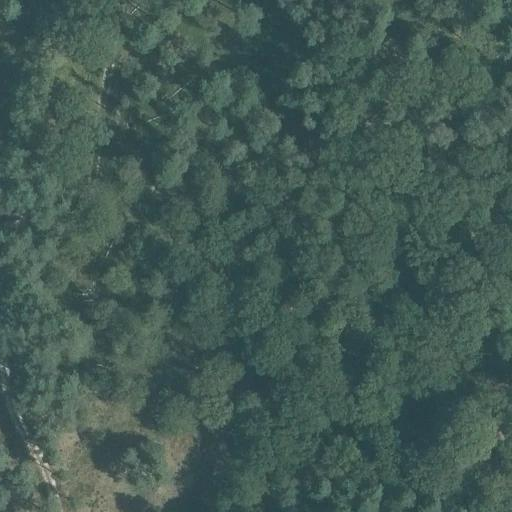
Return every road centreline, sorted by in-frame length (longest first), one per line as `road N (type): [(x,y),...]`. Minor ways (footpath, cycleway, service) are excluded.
road 1 (track): [(104,0),(44,170),(28,197),(0,200)]
road 2 (track): [(0,388),(55,487),(59,511)]
